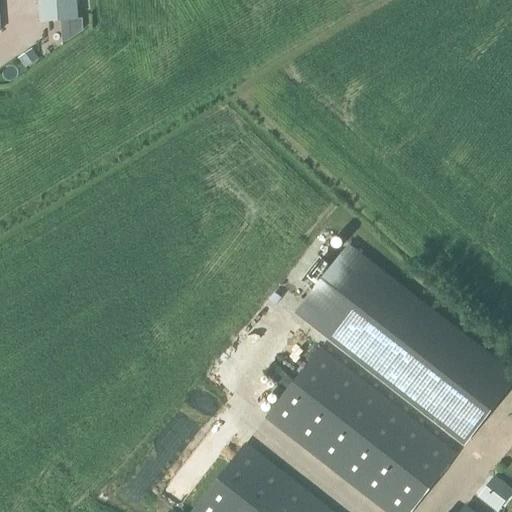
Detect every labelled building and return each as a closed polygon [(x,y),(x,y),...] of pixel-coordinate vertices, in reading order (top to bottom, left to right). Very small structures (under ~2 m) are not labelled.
[(38,0),(40,22),(78,19),(76,0),(38,0)] [(32,49),(19,59),(26,68),(39,59),(32,49)] [(313,291),(296,314),(465,446),(511,385),(511,372),(408,292),(349,246),(339,260),(334,256),(328,264),(321,258),(302,282),(313,291)] [(384,511),(413,511),(459,454),(300,329),(264,375),(287,391),(265,419),(384,511)] [(192,511),(333,511),(246,443),(192,511)]
